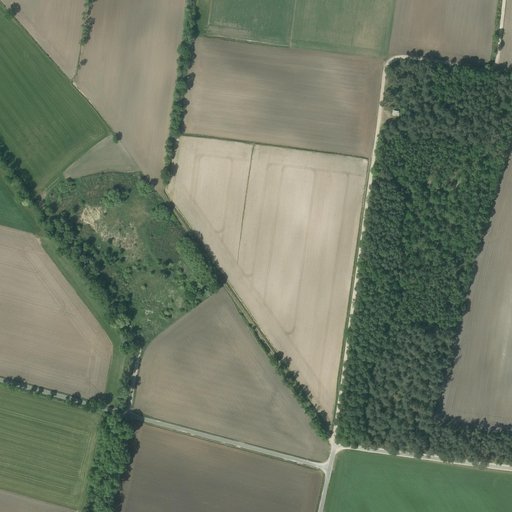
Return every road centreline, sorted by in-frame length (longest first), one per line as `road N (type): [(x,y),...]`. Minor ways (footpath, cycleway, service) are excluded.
road 1 (track): [(503,0),(492,68),(394,56),(384,65),(335,446)]
road 2 (track): [(369,171),(401,185),(406,204),(398,223),(397,297),(367,381),(359,448)]
road 3 (track): [(139,347),(48,216),(42,196),(65,175)]
road 4 (unclassified): [(127,414),(328,468)]
road 5 (unclassified): [(511,469),(342,446),(328,468)]
road 6 (unclassified): [(0,379),(127,414)]
